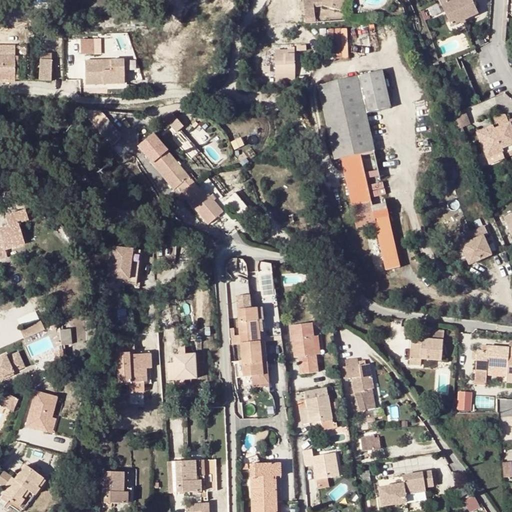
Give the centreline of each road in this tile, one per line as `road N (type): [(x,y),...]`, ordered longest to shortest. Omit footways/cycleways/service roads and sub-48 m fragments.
road 1 (residential): [(233,511),(223,254),(245,250),(297,264),(386,312),(511,327)]
road 2 (residential): [(263,0),(239,31),(232,78),(214,96),(135,101),(0,90)]
